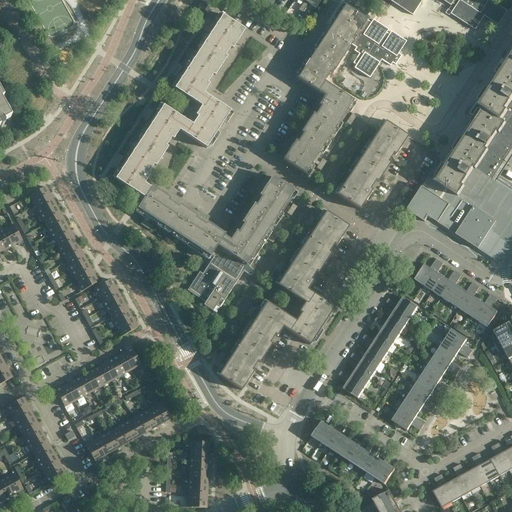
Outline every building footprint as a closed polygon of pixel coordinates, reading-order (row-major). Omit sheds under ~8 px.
[(304,3),(301,7),(305,9),(307,5),(315,10),(321,0),(308,0),(305,4),(304,3)] [(440,0),(451,7),(452,5),(455,7),(450,15),(475,31),(484,17),(498,27),(507,12),(488,0),(487,2),(484,0),(392,0),(390,2),(412,17),(420,4),(423,0),(440,0)] [(197,8),(204,12),(207,6),(204,4),(201,2),(197,8)] [(296,80),(297,80),(302,84),(312,90),(319,95),(325,85),(323,83),(328,75),(330,77),(333,72),(337,67),(335,66),(346,48),(348,49),(349,48),(350,46),(354,39),(352,38),(355,34),(358,29),(360,31),(366,21),(341,5),(328,24),(331,26),(296,80)] [(194,9),(191,13),(201,20),(204,15),(194,9)] [(173,90),(196,104),(202,95),(204,92),(208,85),(206,84),(229,49),(231,50),(241,36),(244,31),(218,14),(214,21),(212,23),(212,24),(215,26),(173,90)] [(201,29),(205,32),(211,22),(207,20),(201,29)] [(370,24),(366,21),(360,31),(358,29),(355,34),(397,61),(400,57),(398,55),(406,43),(378,25),(372,21),(370,24)] [(394,66),(397,61),(355,34),(352,38),(354,39),(350,46),(355,49),(353,52),(358,55),(352,64),(352,65),(355,66),(353,69),(369,79),(377,66),(378,65),(380,61),(389,67),(391,64),(394,66)] [(428,217),(502,264),(511,247),(511,191),(491,179),(511,146),(511,49),(509,54),(505,58),(493,77),(491,82),(470,114),(474,117),(466,130),(462,134),(450,153),(448,158),(445,161),(441,159),(407,211),(425,223),(425,222),(425,221),(426,219),(428,217)] [(177,65),(171,74),(176,77),(182,68),(177,65)] [(317,107),(319,108),(296,143),(294,142),(285,155),(282,161),(307,178),(312,171),(314,167),(311,166),(320,152),(323,154),(328,146),(325,144),(332,133),(335,135),(339,128),(337,126),(346,112),(349,114),(350,113),(355,104),(330,88),(323,98),(317,107)] [(0,128),(3,126),(3,123),(2,122),(10,118),(0,100),(0,99),(2,98),(0,93),(0,128)] [(202,95),(196,104),(198,106),(200,107),(206,98),(204,96),(202,95)] [(182,135),(205,150),(212,140),(219,129),(223,122),(226,124),(227,122),(232,114),(206,98),(200,107),(199,109),(196,114),(194,116),(196,118),(191,126),(189,129),(187,128),(182,135)] [(111,178),(137,195),(144,183),(145,181),(149,176),(147,175),(170,139),(172,141),(177,134),(178,132),(185,121),(162,107),(120,171),(118,169),(111,178)] [(142,119),(146,122),(152,113),(148,110),(142,119)] [(348,125),(350,126),(356,117),(352,114),(346,123),(348,125)] [(187,123),(185,121),(178,132),(180,133),(182,135),(187,128),(189,129),(191,126),(187,123)] [(349,170),(353,172),(343,186),(340,184),(338,187),(334,194),(359,211),(366,201),(372,192),(370,191),(393,155),(395,156),(403,144),(407,137),(382,121),(376,130),(375,131),(378,133),(369,147),(366,145),(361,152),(364,154),(357,165),(354,163),(349,170)] [(364,135),(365,136),(368,138),(374,129),(369,126),(364,135)] [(112,164),(113,165),(116,167),(122,158),(118,155),(112,164)] [(322,159),(316,169),(320,171),(326,162),(324,161),(322,159)] [(342,173),(340,171),(334,180),(338,183),(344,174),(342,173)] [(202,306),(212,312),(215,315),(219,308),(221,305),(223,302),(231,290),(228,288),(232,282),(239,271),(248,276),(249,276),(250,276),(251,276),(252,275),(253,275),(253,274),(253,273),(253,272),(252,271),(252,270),(248,268),(273,231),(270,229),(273,224),(276,226),(281,219),(278,217),(287,203),(290,205),(290,203),(292,202),(296,194),(271,178),(264,187),(258,197),(260,198),(249,216),(247,214),(240,224),(243,225),(237,234),(235,232),(231,239),(229,241),(223,237),(224,235),(220,232),(215,230),(205,223),(204,225),(195,220),(197,218),(187,211),(186,213),(169,202),(170,200),(160,193),(151,187),(143,199),(134,213),(140,217),(144,219),(146,217),(172,234),(170,237),(178,241),(179,242),(180,243),(189,249),(191,246),(199,251),(197,254),(207,261),(208,260),(210,261),(201,275),(198,273),(186,292),(204,303),(202,306)] [(144,183),(137,195),(140,197),(143,199),(151,187),(147,185),(144,183)] [(35,206),(51,197),(46,188),(28,197),(32,203),(33,202),(35,206)] [(39,217),(56,207),(51,197),(35,206),(37,210),(36,211),(39,217)] [(289,215),(291,217),(297,208),(293,205),(286,214),(289,215)] [(46,225),(62,216),(56,207),(39,217),(42,222),(44,222),(46,225)] [(299,301),(300,301),(307,291),(308,289),(313,282),(311,281),(334,246),(336,247),(342,238),(348,228),(322,211),(318,219),(316,220),(316,221),(319,223),(316,228),(313,226),(302,243),(305,245),(298,255),(295,253),(290,260),(293,263),(278,287),(282,289),(288,293),(299,301)] [(49,235),(67,226),(62,216),(46,225),(48,229),(46,229),(49,235)] [(304,226),(305,226),(306,227),(309,228),(315,219),(310,216),(304,226)] [(16,220),(20,227),(23,225),(23,224),(24,223),(22,218),(20,219),(19,218),(16,220)] [(140,224),(150,231),(152,226),(143,220),(140,224)] [(14,225),(4,231),(12,247),(17,244),(18,246),(23,243),(24,243),(14,225)] [(54,240),(56,244),(72,235),(67,226),(49,235),(53,241),(54,240)] [(4,231),(0,233),(0,246),(4,254),(9,252),(7,250),(12,247),(4,231)] [(57,248),(60,254),(77,245),(72,235),(56,244),(58,248),(57,248)] [(65,259),(67,263),(82,254),(77,245),(60,254),(63,260),(65,259)] [(67,267),(70,273),(88,264),(82,254),(67,263),(69,266),(67,267)] [(414,281),(424,287),(440,262),(436,260),(430,269),(424,265),(414,281)] [(281,262),(275,271),(279,274),(285,264),(283,263),(281,262)] [(424,287),(433,293),(443,277),(437,273),(443,264),(440,262),(424,287)] [(75,278),(77,282),(93,273),(88,264),(70,273),(74,279),(75,278)] [(433,293),(442,299),(458,274),(454,272),(448,281),(443,277),(433,293)] [(77,286),(81,292),(98,283),(93,273),(77,282),(79,285),(77,286)] [(442,299),(451,304),(461,289),(456,285),(461,276),(458,274),(442,299)] [(99,295),(101,299),(116,290),(111,280),(104,284),(94,290),(97,296),(99,295)] [(451,304),(460,310),(476,286),(472,283),(466,292),(461,289),(451,304)] [(460,310),(469,316),(479,301),(474,297),(479,288),(476,286),(460,310)] [(101,303),(104,309),(122,300),(116,290),(101,299),(103,302),(101,303)] [(309,293),(307,291),(300,301),(302,303),(305,304),(311,294),(309,293)] [(303,307),(299,313),(301,315),(296,323),(294,326),(292,325),(287,332),(310,346),(313,340),(322,327),(327,319),(330,321),(332,319),(337,311),(311,294),(305,304),(303,307)] [(469,316),(478,322),(494,298),(490,295),(485,304),(479,301),(469,316)] [(397,307),(412,317),(418,308),(403,298),(398,305),(393,302),(391,306),(396,309),(397,307)] [(494,298),(478,322),(487,328),(488,328),(498,313),(492,309),(498,300),(494,298)] [(109,314),(111,318),(127,309),(122,300),(104,309),(108,315),(109,314)] [(220,369),(216,375),(241,391),(250,377),(254,373),(252,371),(275,336),(277,337),(280,332),(282,328),(289,318),(288,318),(276,310),(270,306),(266,304),(251,328),(248,326),(243,333),(246,335),(239,346),(236,344),(231,351),(234,353),(225,367),(222,365),(220,369)] [(245,316),(247,317),(249,319),(255,310),(254,308),(251,307),(245,316)] [(391,316),(406,326),(412,317),(397,307),(396,309),(391,316)] [(111,322),(115,328),(132,319),(127,309),(111,318),(113,321),(111,322)] [(385,325),(400,336),(406,326),(391,316),(386,324),(382,321),(379,324),(384,327),(385,325)] [(287,332),(292,325),(294,326),(296,323),(291,320),(289,318),(282,328),(285,330),(287,332)] [(122,337),(138,329),(132,319),(115,328),(118,334),(120,333),(122,337)] [(493,332),(499,341),(511,333),(511,327),(509,322),(508,323),(493,332)] [(462,326),(457,323),(454,328),(459,331),(462,327),(462,326)] [(379,334),(395,344),(400,336),(385,325),(384,327),(379,334)] [(461,328),(459,332),(468,338),(470,334),(461,328)] [(452,330),(445,339),(470,355),(472,352),(463,346),(467,340),(452,330)] [(500,353),(504,351),(511,346),(511,333),(499,341),(494,344),(500,353)] [(373,343),(389,354),(395,344),(379,334),(374,342),(370,339),(367,342),(372,345),(373,343)] [(445,339),(440,348),(455,359),(459,353),(468,359),(470,355),(445,339)] [(367,353),(383,363),(389,354),(373,343),(372,345),(367,353)] [(440,348),(434,357),(458,373),(460,370),(452,364),(455,359),(440,348)] [(125,350),(121,353),(131,371),(141,366),(132,350),(127,353),(125,350)] [(416,350),(412,355),(417,359),(421,353),(416,350)] [(222,352),(216,361),(218,363),(220,364),(226,355),(224,353),(222,352)] [(117,358),(113,361),(121,376),(131,371),(121,353),(116,356),(117,358)] [(361,362),(377,372),(383,363),(367,353),(362,360),(358,357),(355,361),(360,364),(361,362)] [(434,357),(428,366),(443,377),(447,371),(456,377),(458,373),(434,357)] [(106,361),(102,363),(112,382),(121,376),(113,361),(108,363),(106,361)] [(355,371),(371,381),(377,372),(361,362),(360,364),(355,371)] [(99,368),(94,371),(102,387),(112,382),(102,363),(98,366),(99,368)] [(428,366),(422,376),(423,376),(446,391),(449,388),(440,382),(443,377),(428,366)] [(0,385),(2,384),(7,381),(11,379),(12,379),(7,369),(0,372),(0,385)] [(87,372),(83,374),(93,392),(102,387),(94,371),(89,374),(87,372)] [(349,380),(365,390),(371,381),(355,371),(351,378),(346,375),(343,379),(348,382),(349,380)] [(80,379),(75,381),(84,397),(93,392),(83,374),(78,377),(80,379)] [(422,376),(416,385),(431,395),(435,389),(444,395),(446,391),(423,376),(422,376)] [(343,390),(358,400),(365,390),(349,380),(348,382),(343,390)] [(69,382),(64,384),(74,402),(84,397),(75,381),(70,384),(69,382)] [(381,387),(386,390),(390,384),(386,381),(381,387)] [(61,389),(55,392),(64,408),(74,402),(64,384),(59,387),(61,389)] [(118,389),(122,396),(130,392),(126,385),(118,389)] [(416,385),(410,394),(434,410),(436,407),(428,401),(431,395),(416,385)] [(410,394),(404,403),(419,413),(423,408),(432,413),(434,410),(410,394)] [(11,414),(12,417),(28,409),(22,398),(21,399),(5,408),(5,409),(9,415),(11,414)] [(152,410),(160,425),(170,420),(161,402),(154,406),(155,408),(152,410)] [(398,412),(422,428),(425,424),(416,419),(419,413),(404,403),(398,412)] [(92,413),(89,407),(83,410),(86,416),(92,413)] [(13,422),(16,427),(33,418),(28,409),(12,417),(14,421),(13,422)] [(141,413),(151,431),(160,425),(152,410),(148,412),(147,410),(141,413)] [(411,426),(420,432),(422,428),(398,412),(392,422),(407,432),(411,426)] [(133,420),(141,436),(151,431),(141,413),(135,416),(136,418),(133,420)] [(21,432),(23,436),(38,427),(33,418),(16,427),(19,433),(21,432)] [(122,424),(132,441),(141,436),(133,420),(129,422),(128,421),(122,424)] [(312,438),(321,444),(331,428),(329,427),(321,422),(319,425),(312,438)] [(321,444),(330,450),(340,434),(333,430),(336,425),(332,422),(329,427),(331,428),(321,444)] [(114,431),(122,446),(132,441),(122,424),(117,427),(117,429),(114,431)] [(23,441),(26,446),(44,437),(38,427),(23,436),(25,440),(23,441)] [(103,434),(113,452),(122,446),(114,431),(110,433),(109,431),(103,434)] [(71,432),(64,436),(68,441),(74,438),(71,432)] [(95,441),(104,457),(113,452),(103,434),(98,437),(98,439),(95,441)] [(330,450),(339,456),(349,440),(347,439),(340,434),(330,450)] [(339,456),(348,462),(358,446),(351,441),(354,437),(350,434),(347,439),(349,440),(339,456)] [(31,451),(33,455),(49,446),(44,437),(26,446),(29,452),(31,451)] [(190,454),(208,455),(209,443),(208,443),(208,440),(199,440),(199,443),(189,443),(188,450),(190,450),(190,454)] [(85,444),(94,462),(104,457),(95,441),(91,443),(91,441),(85,444)] [(495,446),(509,472),(511,470),(511,454),(510,450),(504,453),(499,444),(495,446)] [(33,460),(37,465),(54,456),(51,450),(49,446),(33,455),(35,459),(33,460)] [(348,462),(357,467),(367,452),(365,451),(358,446),(348,462)] [(357,467),(366,473),(376,458),(369,453),(372,448),(368,446),(365,451),(367,452),(357,467)] [(491,461),(500,477),(509,472),(495,446),(491,448),(496,457),(491,461)] [(187,465),(208,466),(208,455),(190,454),(190,458),(188,458),(187,465)] [(476,457),(490,482),(500,477),(491,461),(485,464),(480,455),(476,457)] [(42,470),(44,474),(59,465),(54,456),(37,465),(40,471),(42,470)] [(472,471),(481,488),(490,482),(476,457),(472,459),(477,468),(472,471)] [(366,473),(375,479),(385,464),(383,463),(376,458),(366,473)] [(385,464),(375,479),(385,485),(395,470),(387,465),(390,460),(387,458),(383,463),(385,464)] [(59,465),(44,474),(46,478),(44,479),(47,485),(65,475),(59,465)] [(189,476),(207,477),(208,466),(187,465),(187,471),(189,472),(189,476)] [(457,467),(471,493),(481,488),(472,471),(466,474),(461,465),(457,467)] [(453,482),(462,498),(471,493),(457,467),(453,469),(458,478),(453,482)] [(4,480),(12,495),(18,492),(19,495),(23,492),(13,474),(4,480)] [(438,478),(452,503),(462,498),(453,482),(447,485),(442,475),(438,478)] [(187,486),(207,487),(207,477),(189,476),(189,480),(187,480),(187,486)] [(433,493),(442,509),(452,503),(438,478),(434,480),(440,489),(433,493)] [(0,481),(0,495),(4,503),(8,500),(7,498),(12,495),(4,480),(0,481)] [(188,497),(206,498),(207,487),(187,486),(186,493),(189,493),(188,497)] [(373,501),(378,510),(395,501),(394,499),(389,492),(373,501)] [(185,509),(205,510),(206,498),(188,497),(188,501),(186,501),(185,509)] [(378,510),(379,511),(397,511),(400,511),(396,503),(400,501),(398,497),(394,499),(395,501),(378,510)]
